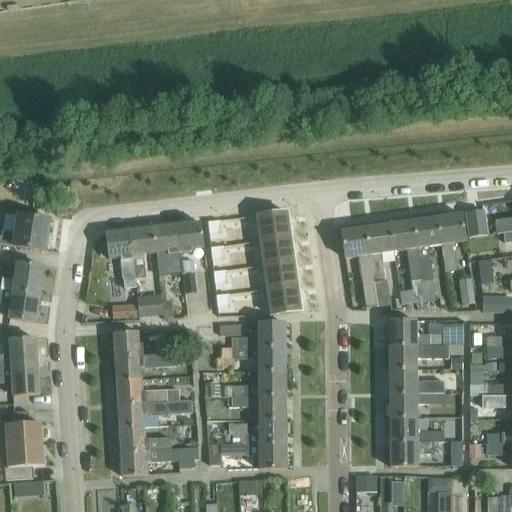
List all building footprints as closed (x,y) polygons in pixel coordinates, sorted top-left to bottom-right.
[(461,216),(436,219),(440,247),(445,274),(455,272),(451,245),(465,243),(461,216)] [(0,248),(0,247),(45,254),(50,222),(17,217),(13,240),(0,238),(0,248)] [(260,246),(290,241),(286,217),(257,221),(257,222),(244,223),(230,224),(231,233),(245,232),(245,235),(259,233),(260,246)] [(428,248),(440,247),(436,219),(412,223),(425,304),(435,302),(428,248)] [(412,223),(389,226),(393,254),(406,252),(414,305),(425,304),(412,223)] [(502,235),(511,233),(511,223),(501,225),(502,235)] [(393,254),(389,226),(365,230),(377,308),(377,309),(390,307),(387,283),(384,283),(380,255),(393,254)] [(201,227),(176,229),(179,258),(191,257),(191,252),(204,251),(201,227)] [(176,229),(153,232),(156,256),(168,255),(168,259),(179,258),(176,229)] [(365,310),(377,308),(365,230),(340,234),(344,261),(357,259),(365,310)] [(153,232),(130,234),(136,288),(135,281),(146,280),(143,257),(156,256),(153,232)] [(511,233),(502,235),(504,246),(511,244),(511,233)] [(136,288),(130,234),(106,237),(108,261),(120,260),(124,291),(136,290),(136,288)] [(260,246),(264,269),(293,265),(290,241),(260,246)] [(248,246),(233,248),(234,258),(249,256),(248,246)] [(173,296),(185,295),(185,296),(197,295),(193,262),(169,265),(170,278),(183,276),(183,278),(171,280),(173,296)] [(264,269),(267,293),(297,289),(293,265),(264,269)] [(0,291),(40,297),(44,270),(17,266),(15,282),(2,280),(1,283),(0,282),(0,291)] [(251,269),(236,272),(238,282),(252,279),(251,269)] [(491,271),(478,273),(480,288),(504,285),(502,274),(492,275),(491,271)] [(458,283),(462,307),(474,305),(471,281),(458,283)] [(511,282),(509,283),(509,284),(504,285),(500,286),(501,296),(510,294),(511,296),(511,282)] [(300,314),(297,289),(267,293),(271,318),(300,314)] [(9,321),(36,325),(40,297),(0,291),(0,306),(11,308),(9,321)] [(236,319),(254,318),(254,304),(256,304),(255,294),(240,296),(241,306),(235,306),(236,319)] [(163,318),(161,297),(136,300),(138,320),(163,318)] [(400,301),(401,312),(411,313),(409,300),(400,301)] [(495,316),(511,315),(511,301),(482,300),(482,315),(495,316)] [(113,322),(137,320),(136,307),(112,309),(113,322)] [(416,323),(388,323),(388,348),(460,348),(462,348),(462,327),(441,327),(441,337),(416,337),(416,323)] [(257,340),(231,340),(231,351),(285,350),(284,326),(257,326),(257,340)] [(219,328),(220,339),(240,338),(240,328),(219,328)] [(191,344),(190,332),(170,333),(171,346),(191,344)] [(137,335),(113,337),(115,361),(142,359),(141,347),(138,347),(137,335)] [(486,340),(486,350),(501,350),(501,340),(486,340)] [(0,371),(37,369),(35,341),(9,343),(10,361),(0,361),(0,371)] [(163,345),(151,346),(151,359),(164,358),(164,357),(163,345)] [(388,348),(388,373),(416,372),(416,361),(448,361),(448,358),(460,358),(460,348),(388,348)] [(231,351),(220,351),(220,362),(221,370),(234,370),(234,362),(257,361),(258,375),(285,374),(285,350),(231,351)] [(511,360),(511,350),(501,350),(486,350),(486,361),(511,360)] [(471,356),(471,366),(482,366),(482,356),(471,356)] [(142,359),(115,361),(116,385),(140,384),(140,372),(174,370),(174,357),(164,358),(151,359),(142,359)] [(485,365),(485,374),(498,374),(498,365),(485,365)] [(37,369),(0,371),(0,385),(12,385),(13,399),(38,398),(37,369)] [(416,386),(416,372),(388,373),(388,396),(443,396),(443,386),(416,386)] [(232,389),(223,389),(223,399),(231,399),(285,398),(285,374),(258,375),(258,389),(232,389)] [(118,409),(179,405),(178,392),(141,394),(140,384),(116,385),(118,409)] [(487,398),(511,398),(511,387),(487,387),(487,398)] [(486,398),(486,389),(475,389),(476,398),(486,398)] [(443,396),(388,396),(389,421),(416,421),(416,407),(449,407),(449,397),(443,397),(443,396)] [(285,398),(231,399),(231,400),(232,410),(246,410),(258,410),(258,424),(286,424),(285,398)] [(511,410),(511,398),(487,398),(481,399),(482,411),(511,410)] [(118,409),(119,433),(143,431),(143,420),(167,418),(167,417),(185,416),(184,405),(179,405),(118,409)] [(5,428),(6,450),(41,447),(40,426),(29,426),(28,414),(0,416),(1,429),(5,428)] [(416,421),(389,421),(389,445),(416,445),(432,445),(444,444),(444,434),(416,434),(416,421)] [(232,447),(286,446),(286,424),(258,424),(258,437),(247,436),(247,426),(228,426),(228,438),(232,438),(232,447)] [(143,431),(119,433),(121,457),(169,454),(169,441),(144,442),(143,431)] [(511,435),(487,435),(487,446),(502,446),(511,446),(511,435)] [(416,445),(389,445),(389,470),(416,469),(416,457),(432,457),(432,445),(416,445)] [(259,471),(286,471),(286,446),(232,447),(208,447),(209,468),(211,468),(211,469),(220,469),(220,468),(221,468),(221,459),(259,458),(259,471)] [(502,446),(487,446),(487,447),(487,458),(502,458),(502,446)] [(41,447),(6,450),(8,471),(4,471),(4,483),(32,482),(32,470),(43,469),(41,447)] [(480,447),(468,448),(468,460),(480,460),(480,447)] [(190,452),(177,453),(178,475),(191,474),(190,452)] [(169,454),(121,457),(122,480),(146,478),(146,465),(170,464),(169,454)] [(461,457),(451,457),(451,469),(461,469),(461,463),(461,457)] [(243,479),(243,502),(266,501),(265,478),(243,479)] [(375,480),(355,480),(355,495),(375,495),(375,480)] [(26,486),(13,487),(14,500),(27,500),(26,486)] [(450,511),(451,494),(437,494),(437,511),(450,511)] [(497,511),(508,511),(509,509),(509,498),(499,498),(499,500),(498,500),(497,511)] [(497,511),(498,500),(487,500),(487,511),(497,511)]
